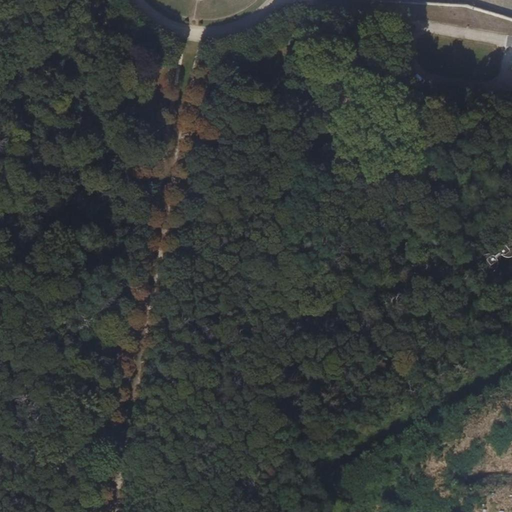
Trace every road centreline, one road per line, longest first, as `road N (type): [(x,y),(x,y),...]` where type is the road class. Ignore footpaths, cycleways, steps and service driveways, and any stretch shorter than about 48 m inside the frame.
road 1 (track): [(295,0),(511,39)]
road 2 (track): [(133,0),(168,29),(217,34),(272,0)]
